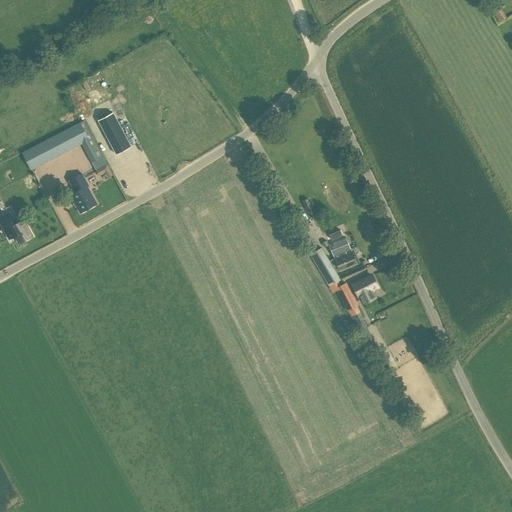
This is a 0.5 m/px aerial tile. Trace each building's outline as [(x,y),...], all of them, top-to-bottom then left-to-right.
[(499,14),(504,22),(511,18),(507,10),(499,14)] [(157,83),(143,91),(163,123),(177,115),(157,83)] [(84,121),(93,118),(85,99),(77,102),(84,121)] [(32,169),(83,142),(89,154),(96,150),(81,122),(23,152),(32,169)] [(101,171),(105,181),(116,177),(113,167),(101,171)] [(82,172),(68,180),(74,192),(70,194),(80,212),(96,203),(87,186),(89,185),(82,172)] [(307,210),(312,208),(308,198),(302,201),(307,210)] [(1,209),(0,209),(0,232),(11,227),(19,243),(32,236),(23,220),(22,221),(20,216),(8,222),(1,209)] [(341,227),(325,234),(330,245),(346,238),(345,237),(347,237),(359,230),(354,221),(342,228),(341,227)] [(346,238),(330,245),(336,260),(331,262),(336,271),(356,263),(346,238)] [(336,271),(331,262),(322,248),(310,255),(312,257),(329,285),(341,278),(336,271)] [(369,290),(376,286),(371,275),(352,285),(362,303),(373,297),(369,290)] [(346,283),(337,287),(350,311),(359,306),(346,283)] [(360,312),(353,316),(360,331),(365,341),(373,337),(360,312)] [(372,327),(376,336),(382,333),(378,325),(372,327)]
